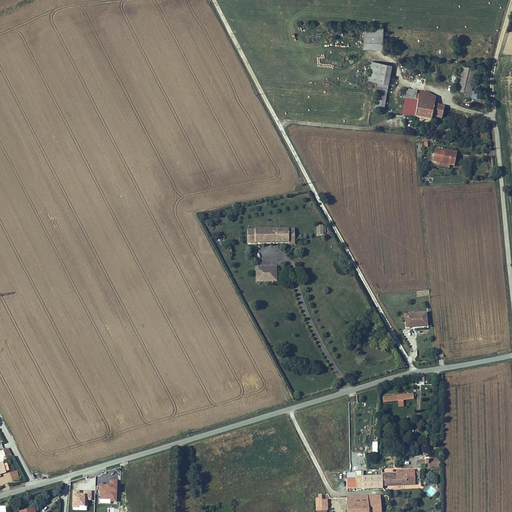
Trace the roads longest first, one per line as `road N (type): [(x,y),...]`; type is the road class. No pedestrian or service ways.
road 1 (unclassified): [(0,494),(413,370),(511,354)]
road 2 (track): [(413,370),(216,0)]
road 3 (unclassified): [(511,309),(490,116),(449,102)]
road 4 (unknown): [(348,388),(288,247)]
